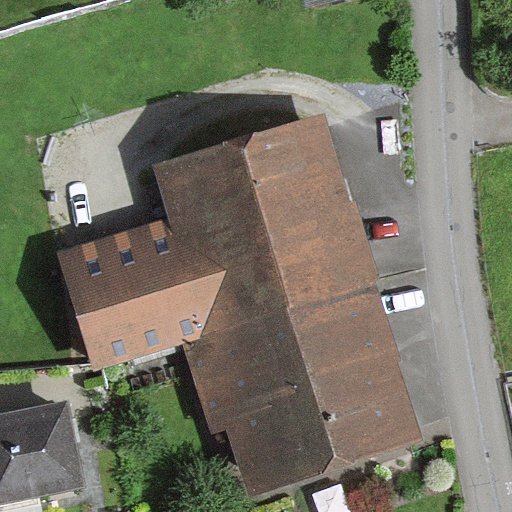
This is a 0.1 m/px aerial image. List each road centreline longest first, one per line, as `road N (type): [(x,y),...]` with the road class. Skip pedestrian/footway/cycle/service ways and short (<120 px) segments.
road 1 (residential): [(443,134),(450,277),(495,511)]
road 2 (residential): [(437,0),(443,134)]
